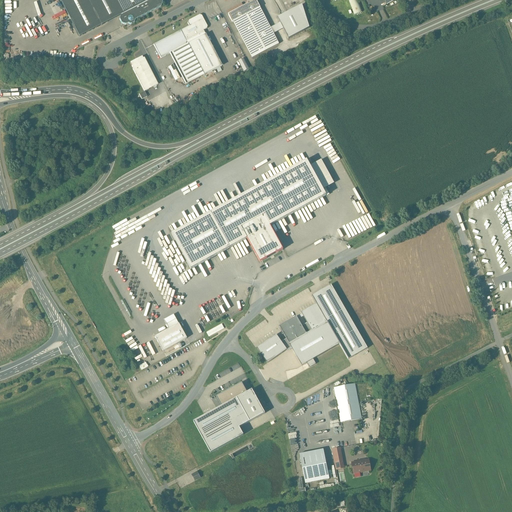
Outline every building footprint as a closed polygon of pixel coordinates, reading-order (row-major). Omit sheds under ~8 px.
[(123,14),(115,0),(59,0),(79,37),(120,16),(123,14)] [(115,0),(123,14),(120,16),(119,19),(122,24),(125,25),(128,24),(131,25),(134,23),(135,20),(161,7),(162,3),(160,0),(115,0)] [(248,5),(229,15),(232,22),(233,22),(238,19),(256,10),(260,8),(256,0),(255,0),(251,3),(250,1),(247,3),(248,5)] [(349,0),(354,15),(362,12),(357,0),(349,0)] [(289,39),(309,28),(302,5),(278,18),(289,39)] [(260,8),(256,10),(275,46),(279,44),(260,8)] [(275,46),(256,10),(238,19),(257,55),(275,46)] [(188,23),(189,26),(198,21),(203,31),(206,29),(207,27),(201,16),(199,15),(188,21),(188,23)] [(257,55),(238,19),(233,22),(252,58),(257,55)] [(189,26),(153,45),(161,58),(169,54),(185,84),(204,75),(187,44),(205,35),(203,31),(198,21),(189,26)] [(222,66),(205,35),(187,44),(204,75),(222,66)] [(142,57),(130,63),(133,68),(133,69),(144,91),(158,85),(144,58),(143,59),(142,57)] [(239,60),(244,71),(249,69),(245,58),(239,60)] [(147,97),(144,91),(139,94),(142,100),(147,97)] [(307,160),(171,234),(190,270),(247,239),(249,238),(269,227),(270,226),(327,196),(323,190),(310,166),(307,160)] [(322,160),(310,166),(323,190),(334,183),(322,160)] [(249,238),(247,239),(260,263),(267,258),(266,257),(275,252),(276,254),(283,249),(270,226),(269,227),(279,247),(271,251),(272,253),(269,255),(268,253),(259,258),(249,238)] [(269,227),(249,238),(259,258),(268,253),(269,255),(272,253),(271,251),(279,247),(269,227)] [(402,260),(347,288),(363,320),(457,273),(440,241),(402,260)] [(402,260),(399,256),(381,265),(378,261),(342,279),(347,288),(402,260)] [(331,284),(312,296),(316,303),(339,344),(348,359),(368,348),(331,284)] [(339,344),(316,303),(279,325),(287,339),(291,346),(301,365),(307,362),(313,358),(339,344)] [(168,330),(178,324),(173,315),(163,320),(168,330)] [(168,330),(155,337),(163,352),(186,339),(178,324),(168,330)] [(222,325),(207,333),(209,337),(224,328),(222,325)] [(291,346),(287,339),(281,342),(286,349),(291,346)] [(133,340),(127,343),(133,357),(140,354),(133,340)] [(313,358),(307,362),(310,368),(316,364),(313,358)] [(216,397),(221,407),(228,403),(237,398),(247,393),(242,383),(216,397)] [(355,384),(334,388),(341,423),(361,419),(355,384)] [(221,407),(194,422),(211,453),(244,435),(240,428),(265,414),(252,390),(247,393),(237,398),(228,403),(221,407)] [(340,448),(332,450),(336,470),(344,468),(340,448)] [(323,450),(299,455),(305,484),(329,479),(323,450)] [(369,460),(352,463),(354,473),(358,472),(359,473),(363,472),(370,470),(369,460)] [(197,472),(191,475),(194,481),(200,478),(197,472)]
